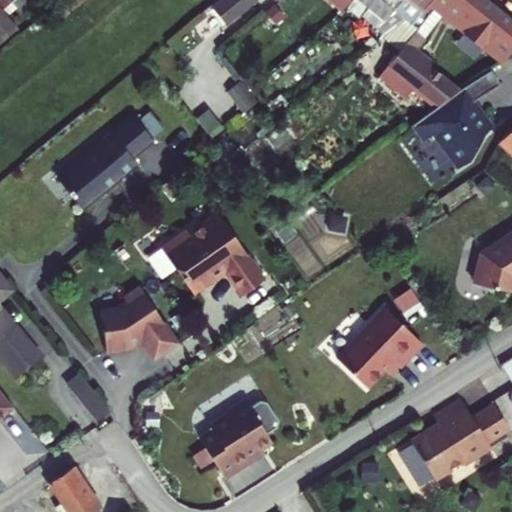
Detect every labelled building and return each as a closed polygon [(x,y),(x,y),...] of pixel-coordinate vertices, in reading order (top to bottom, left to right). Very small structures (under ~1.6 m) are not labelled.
[(228,21),(254,0),(218,0),(213,4),(228,21)] [(356,0),(366,9),(360,16),(374,28),(382,36),(403,19),(392,10),(399,0),(356,0)] [(434,3),(430,0),(399,0),(392,10),(403,19),(409,24),(381,59),(386,63),(426,13),(434,3)] [(442,14),(500,62),(511,47),(511,25),(480,0),(430,0),(434,3),(426,13),(386,63),(437,105),(455,92),(407,51),(442,14)] [(0,39),(13,29),(0,13),(0,39)] [(437,105),(410,125),(421,140),(430,133),(455,167),(467,160),(480,133),(489,127),(471,101),(498,84),(488,70),(455,92),(437,105)] [(251,89),(261,101),(268,94),(258,83),(251,89)] [(55,177),(82,210),(137,165),(132,158),(153,141),(149,137),(162,127),(149,112),(137,122),(131,115),(55,177)] [(511,127),(496,144),(511,158),(511,127)] [(221,267),(239,293),(262,277),(219,216),(209,214),(186,231),(184,229),(159,247),(191,292),(208,281),(208,276),(221,267)] [(511,291),(511,230),(504,235),(505,237),(480,252),(473,282),(511,291)] [(38,356),(10,322),(0,309),(0,296),(10,289),(0,276),(0,361),(12,377),(38,356)] [(114,308),(99,311),(106,352),(128,348),(128,346),(130,346),(140,339),(154,360),(177,343),(139,287),(126,295),(124,301),(114,308)] [(400,366),(422,342),(385,307),(337,358),(368,387),(385,369),(393,360),(399,365),(400,366)] [(391,374),(399,365),(393,360),(385,369),(391,374)] [(108,410),(76,371),(64,381),(95,420),(108,410)] [(0,415),(10,407),(0,394),(0,415)] [(248,407),(243,399),(226,410),(228,413),(208,427),(211,430),(198,439),(205,449),(212,461),(223,478),(250,461),(247,457),(271,442),(265,433),(275,427),(277,420),(265,402),(259,400),(248,407)] [(468,417),(457,399),(433,414),(431,416),(431,418),(433,421),(405,438),(428,473),(455,456),(458,461),(507,430),(490,403),(468,417)] [(212,461),(205,449),(193,457),(201,469),(212,461)]
